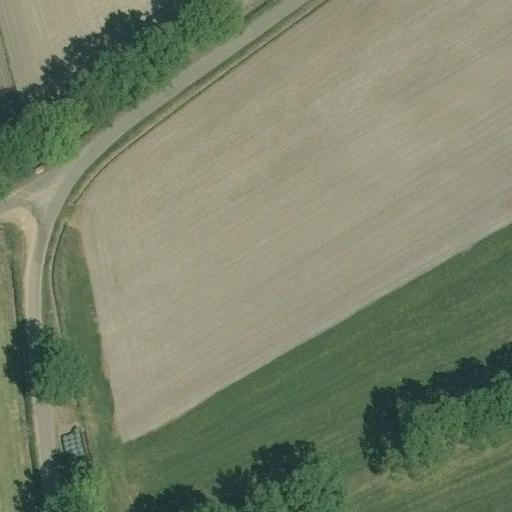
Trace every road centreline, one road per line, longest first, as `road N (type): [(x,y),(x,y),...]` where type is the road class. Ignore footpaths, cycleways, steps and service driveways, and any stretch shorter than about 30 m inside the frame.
road 1 (unclassified): [(53,203),(118,131),(300,0)]
road 2 (unclassified): [(51,511),(29,305),(34,255),(53,203)]
